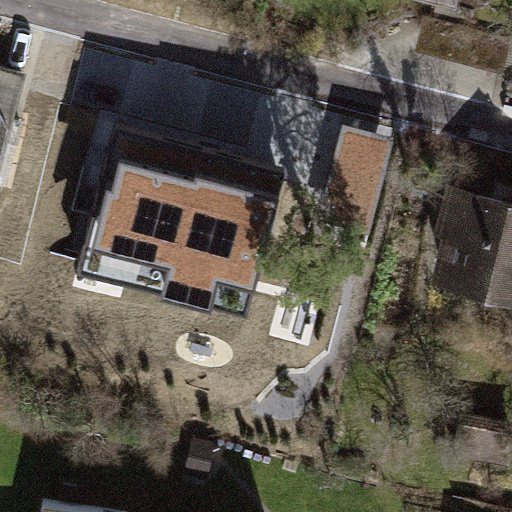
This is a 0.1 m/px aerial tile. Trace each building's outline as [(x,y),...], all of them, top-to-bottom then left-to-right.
[(460,0),(421,0),(458,10),(460,0)] [(510,36),(424,15),(416,51),(503,73),(510,36)] [(0,62),(0,168),(26,70),(0,62)] [(252,316),(289,171),(120,127),(82,272),(252,316)] [(511,195),(451,179),(437,232),(445,235),(434,278),(511,296),(511,195)] [(129,511),(45,499),(43,511),(129,511)]
